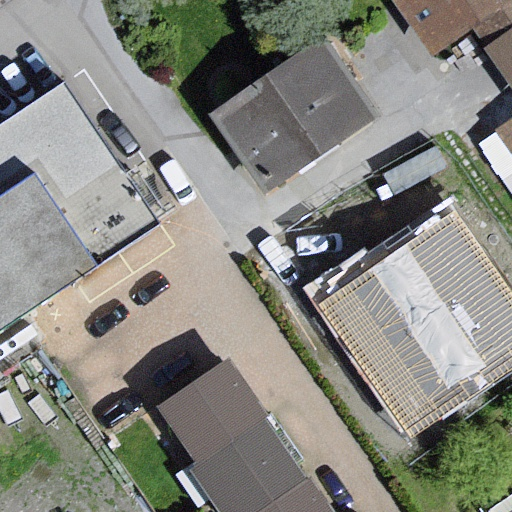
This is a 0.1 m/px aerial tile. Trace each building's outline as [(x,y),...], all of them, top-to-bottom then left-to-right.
[(511,0),(401,0),(435,54),(479,27),(511,4),(511,0)] [(511,4),(479,27),(511,76),(511,125),(501,132),(511,148),(511,4)] [(329,49),(220,121),(269,195),(378,123),(329,49)] [(74,88),(0,135),(0,340),(168,231),(74,88)] [(511,358),(511,300),(455,218),(328,304),(412,426),(511,358)] [(219,365),(163,402),(236,511),(338,511),(234,355),(219,365)]
